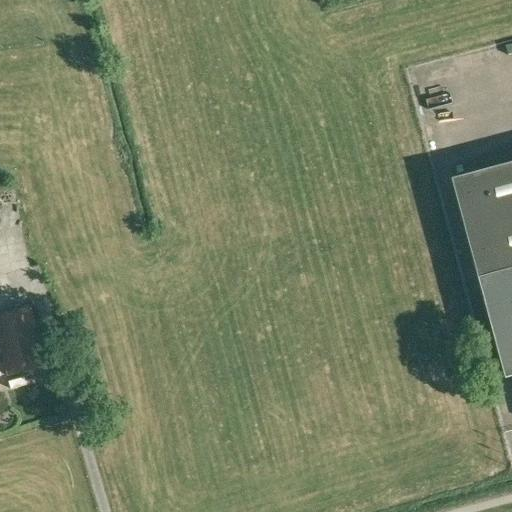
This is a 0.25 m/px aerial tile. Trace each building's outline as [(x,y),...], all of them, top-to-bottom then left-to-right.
[(511,50),(495,56),(501,75),(511,71),(511,50)] [(457,77),(480,71),(477,60),(461,64),(461,62),(433,69),(438,91),(459,86),(457,77)] [(511,108),(457,123),(469,166),(511,153),(511,108)] [(511,163),(452,179),(478,278),(505,378),(511,376),(511,163)] [(48,365),(31,307),(0,316),(0,347),(7,376),(48,365)]
